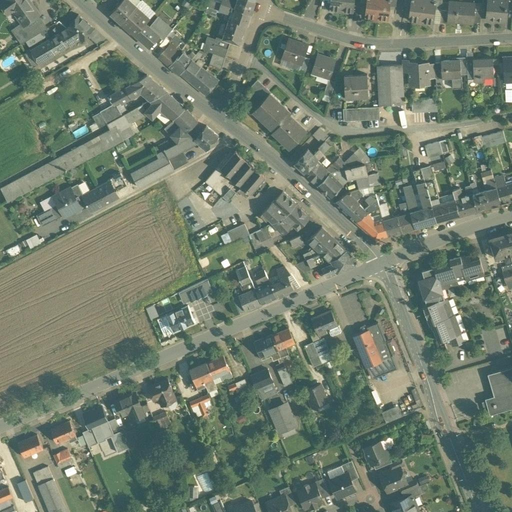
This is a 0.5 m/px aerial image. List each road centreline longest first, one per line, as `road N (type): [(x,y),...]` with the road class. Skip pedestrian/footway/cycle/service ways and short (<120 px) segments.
road 1 (secondary): [(386,264),(0,426)]
road 2 (residential): [(245,54),(349,135),(511,114)]
road 3 (tertiary): [(477,511),(386,264)]
road 4 (residential): [(261,10),(371,42),(511,37)]
road 5 (tertiary): [(223,119),(386,264)]
road 6 (tertiary): [(82,0),(223,119)]
road 7 (secondary): [(386,264),(511,213)]
